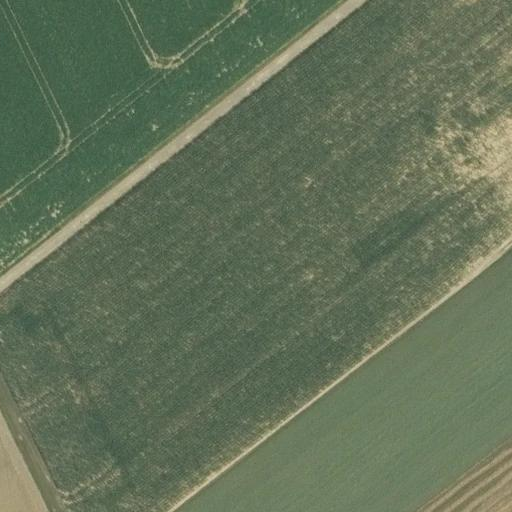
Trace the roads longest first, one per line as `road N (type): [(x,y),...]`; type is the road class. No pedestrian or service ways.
road 1 (track): [(0,287),(359,0)]
road 2 (track): [(0,389),(60,511)]
